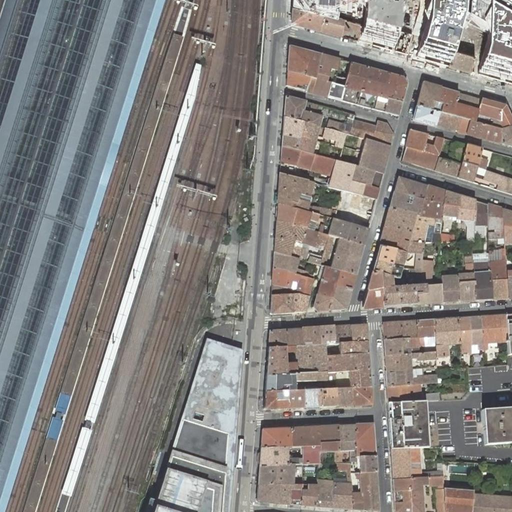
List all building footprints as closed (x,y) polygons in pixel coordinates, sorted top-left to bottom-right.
[(0,0),(0,511),(4,511),(164,0),(0,0)] [(338,0),(292,0),(292,6),(337,17),(338,0)] [(399,0),(364,0),(364,13),(362,24),(357,40),(394,50),(399,0)] [(464,0),(429,0),(429,11),(417,56),(448,64),(452,49),(464,4),(464,0)] [(511,3),(506,0),(489,0),(488,36),(478,73),(493,78),(511,82),(511,80),(511,3)] [(340,35),(357,40),(362,24),(344,19),(337,17),(323,13),(292,6),(291,21),(291,22),(319,29),(340,35)] [(23,511),(35,511),(154,133),(162,107),(183,37),(173,34),(131,168),(23,511)] [(289,47),(287,72),(310,78),(315,79),(321,55),(289,46),(289,47)] [(448,64),(470,71),(475,56),(452,49),(448,64)] [(310,78),(306,91),(317,94),(327,97),(331,83),(333,84),(340,60),(321,55),(315,79),(310,78)] [(368,68),(351,63),(344,87),(360,91),(362,92),(368,68)] [(70,464),(61,494),(71,497),(123,330),(166,194),(189,117),(195,96),(200,65),(195,64),(188,87),(149,211),(70,464)] [(403,77),(368,68),(362,92),(374,95),(388,98),(402,102),(406,84),(403,77)] [(310,78),(287,72),(286,79),(286,86),(306,91),(310,78)] [(331,83),(327,97),(340,101),(344,87),(333,84),(331,83)] [(423,84),(416,106),(434,111),(440,88),(424,83),(423,84)] [(344,87),(340,101),(357,105),(360,91),(344,87)] [(440,88),(434,111),(439,112),(451,116),(454,107),(458,93),(440,88)] [(362,92),(360,91),(357,105),(370,109),(374,95),(362,92)] [(481,99),(458,93),(454,107),(477,114),(481,99)] [(374,95),(370,109),(384,112),(388,98),(374,95)] [(284,117),(319,127),(322,117),(315,115),(303,111),(305,102),(286,97),(285,97),(284,117)] [(398,116),(402,102),(388,98),(384,112),(397,116),(398,116)] [(477,114),(454,107),(451,116),(453,116),(461,118),(466,120),(469,121),(475,122),(476,117),(478,117),(483,119),(484,116),(490,118),(490,121),(492,121),(491,126),(501,129),(511,126),(511,120),(505,106),(481,99),(477,114)] [(318,105),(305,102),(303,111),(315,115),(318,105)] [(434,111),(416,106),(413,120),(435,126),(436,124),(439,112),(434,111)] [(439,112),(436,124),(449,128),(453,116),(451,116),(439,112)] [(461,118),(453,116),(449,128),(457,130),(457,132),(458,132),(461,118)] [(315,141),(319,127),(284,117),(282,135),(297,140),(298,136),(315,141)] [(466,120),(461,118),(458,132),(466,134),(469,121),(466,120)] [(328,119),(326,129),(340,132),(342,123),(328,119)] [(376,126),(353,120),(349,135),(365,139),(372,141),(376,126)] [(372,141),(390,146),(393,134),(387,124),(377,121),(376,126),(372,141)] [(501,144),(501,129),(491,126),(480,124),(475,122),(469,121),(466,134),(501,144)] [(511,126),(501,129),(501,144),(511,146),(511,126)] [(326,129),(324,128),(321,138),(335,142),(334,146),(342,148),(344,138),(339,136),(340,132),(326,129)] [(410,131),(406,147),(432,154),(434,147),(424,145),(427,135),(411,130),(410,131)] [(312,154),(315,141),(298,136),(297,140),(282,135),(281,146),(299,151),(312,154)] [(438,156),(443,139),(436,137),(434,147),(432,154),(438,156)] [(359,167),(382,173),(390,146),(372,141),(365,139),(357,167),(359,167)] [(466,145),(461,163),(476,167),(479,157),(481,149),(466,145)] [(299,151),(281,146),(280,163),(295,166),(299,151)] [(402,161),(434,171),(438,158),(438,156),(432,154),(406,147),(402,160),(402,161)] [(312,154),(299,151),(295,166),(309,170),(314,155),(312,154)] [(331,176),(335,161),(332,160),(314,155),(309,170),(331,176)] [(489,160),(479,157),(476,167),(486,170),(489,160)] [(341,190),(344,191),(353,193),(361,196),(364,185),(354,182),(359,167),(357,167),(345,163),(339,162),(335,161),(331,176),(335,177),(334,184),(330,183),(328,187),(341,190)] [(476,167),(461,163),(457,178),(472,183),(475,172),(476,167)] [(361,196),(375,199),(382,173),(359,167),(354,182),(364,185),(361,196)] [(511,179),(488,171),(486,170),(482,180),(498,185),(496,190),(511,195),(511,194),(511,179)] [(279,174),(277,204),(306,212),(328,218),(332,219),(333,220),(337,207),(332,206),(331,209),(311,205),(307,206),(314,183),(279,174)] [(397,177),(393,192),(422,200),(423,200),(427,186),(398,177),(397,177)] [(442,216),(444,191),(427,186),(423,200),(422,200),(418,216),(415,215),(410,233),(408,242),(424,243),(427,226),(434,227),(434,220),(442,216)] [(337,207),(333,220),(339,221),(345,195),(344,191),(341,190),(340,196),(339,199),(337,205),(337,207)] [(456,218),(459,196),(444,191),(442,216),(456,218)] [(422,200),(393,192),(389,209),(415,215),(418,216),(422,200)] [(345,223),(367,229),(375,199),(361,196),(353,193),(345,223)] [(471,222),(475,222),(475,201),(459,196),(456,218),(456,219),(471,222)] [(488,205),(475,201),(475,222),(475,226),(488,226),(488,205)] [(305,229),(306,229),(308,222),(326,227),(328,218),(306,212),(277,204),(277,208),(276,221),(305,229)] [(502,209),(488,205),(488,226),(488,229),(501,228),(501,232),(498,232),(499,239),(504,239),(503,228),(502,209)] [(384,227),(410,233),(415,215),(389,209),(384,227)] [(511,212),(502,209),(503,228),(504,239),(504,245),(508,245),(508,240),(511,239),(511,212)] [(338,238),(363,245),(367,229),(345,223),(339,221),(333,220),(332,219),(330,228),(327,235),(328,235),(338,238)] [(305,229),(276,221),(275,236),(274,252),(289,257),(298,259),(302,260),(305,250),(299,248),(292,246),(294,241),(301,243),(324,250),(328,235),(327,235),(306,229),(305,229)] [(405,253),(408,242),(410,233),(384,227),(379,246),(405,253)] [(454,243),(454,235),(440,233),(440,242),(454,243)] [(339,271),(355,275),(363,245),(338,238),(328,235),(324,250),(321,260),(319,265),(325,267),(332,242),(337,243),(330,268),(339,271)] [(424,243),(408,242),(405,253),(379,246),(375,261),(402,268),(405,257),(406,257),(407,253),(416,254),(414,269),(421,270),(422,259),(424,243)] [(489,273),(492,299),(508,298),(507,280),(506,273),(506,271),(506,261),(505,260),(505,256),(505,249),(500,249),(500,252),(500,261),(488,262),(489,273)] [(309,275),(309,273),(295,268),(298,259),(289,257),(274,252),(273,268),(289,272),(289,273),(299,276),(307,278),(309,275)] [(488,256),(488,262),(500,261),(500,252),(494,252),(494,256),(489,256),(488,256)] [(474,282),(475,301),(492,299),(489,273),(488,262),(488,256),(488,255),(482,256),(472,257),(473,268),(473,273),(474,282)] [(308,257),(307,262),(319,265),(321,260),(308,257)] [(415,305),(442,303),(441,284),(436,284),(432,285),(434,261),(422,259),(421,270),(420,277),(420,281),(420,282),(419,285),(418,295),(414,295),(415,305)] [(391,277),(399,279),(402,268),(375,261),(372,272),(381,275),(391,277)] [(321,280),(321,281),(336,285),(339,271),(330,268),(325,267),(321,280)] [(298,279),(299,276),(289,273),(289,272),(273,268),(271,295),(287,295),(287,290),(290,278),(292,278),(298,279)] [(336,285),(351,290),(355,275),(339,271),(336,285)] [(442,303),(459,302),(457,274),(457,271),(451,271),(451,276),(441,277),(441,284),(442,303)] [(363,308),(384,307),(381,275),(372,272),(362,307),(363,308)] [(459,302),(475,301),(474,282),(473,273),(470,273),(457,274),(459,302)] [(384,307),(398,306),(397,287),(392,287),(391,277),(381,275),(384,307)] [(313,279),(307,278),(299,276),(298,279),(298,290),(297,295),(309,297),(314,279),(313,279)] [(321,281),(317,295),(332,299),(336,285),(321,281)] [(332,299),(329,311),(345,309),(346,308),(351,290),(336,285),(332,299)] [(398,306),(415,305),(414,295),(418,295),(419,285),(404,286),(397,287),(398,306)] [(305,312),(309,297),(297,295),(287,295),(271,295),(270,313),(271,315),(305,312)] [(317,311),(329,311),(332,299),(317,295),(313,307),(317,311)] [(496,343),(506,342),(507,342),(505,320),(505,315),(480,317),(482,350),(487,350),(487,344),(490,343),(496,343)] [(459,344),(459,353),(463,353),(463,346),(470,346),(469,317),(457,318),(459,344)] [(469,317),(470,346),(477,345),(478,349),(481,349),(481,350),(482,350),(480,317),(469,317)] [(457,318),(433,320),(434,337),(435,352),(436,357),(447,357),(446,345),(459,344),(457,318)] [(433,320),(416,321),(418,347),(424,347),(423,338),(434,337),(433,320)] [(400,322),(401,339),(408,339),(410,354),(419,353),(418,347),(416,321),(400,322)] [(382,325),(383,340),(401,339),(400,322),(384,324),(382,325)] [(365,325),(350,326),(351,343),(367,341),(366,326),(365,325)] [(350,326),(333,327),(334,342),(334,344),(338,343),(351,343),(350,326)] [(333,327),(317,328),(318,345),(325,344),(324,343),(334,342),(333,327)] [(317,328),(302,329),(302,346),(318,345),(317,328)] [(269,331),(268,348),(285,347),(295,347),(302,346),(302,329),(269,331)] [(401,339),(383,340),(384,356),(410,354),(408,339),(401,339)] [(302,346),(295,347),(295,358),(326,356),(325,345),(338,345),(339,355),(368,354),(367,341),(351,343),(338,343),(334,344),(325,344),(318,345),(302,346)] [(285,347),(268,348),(266,376),(287,375),(285,347)] [(410,354),(384,356),(385,371),(410,369),(409,359),(415,359),(415,361),(433,361),(433,353),(410,354)] [(326,356),(295,358),(296,374),(334,372),(345,371),(348,371),(369,370),(368,354),(339,355),(326,356)] [(385,371),(386,386),(412,384),(411,369),(410,369),(385,371)] [(370,387),(369,370),(348,371),(350,388),(352,388),(370,387)] [(287,375),(266,376),(264,392),(295,391),(294,382),(334,380),(334,372),(296,374),(287,375)] [(417,384),(419,384),(437,383),(437,376),(417,377),(417,384)] [(386,386),(387,403),(425,401),(438,400),(438,394),(420,395),(419,384),(417,384),(412,384),(386,386)] [(371,403),(370,387),(352,388),(353,405),(370,405),(371,403)] [(353,405),(352,388),(350,388),(336,389),(337,406),(353,405)] [(295,391),(264,392),(263,409),(264,410),(321,407),(320,389),(318,390),(295,391)] [(320,389),(321,407),(337,406),(336,389),(320,389)] [(387,403),(390,449),(418,448),(428,448),(425,410),(425,401),(387,403)] [(511,407),(482,410),(485,445),(511,443),(511,407)] [(168,465),(166,471),(204,482),(195,511),(222,511),(228,434),(182,420),(170,460),(168,465)] [(372,424),(355,425),(355,451),(350,451),(350,457),(355,457),(358,457),(375,457),(373,425),(372,424)] [(355,425),(338,426),(338,451),(334,451),(334,463),(350,464),(350,460),(350,457),(350,451),(355,451),(355,425)] [(338,426),(320,427),(319,446),(319,452),(334,451),(338,451),(338,426)] [(320,427),(291,428),(291,447),(302,447),(319,446),(320,427)] [(291,447),(291,428),(263,429),(262,431),(260,448),(288,447),(291,447)] [(318,463),(319,452),(319,446),(302,447),(303,464),(318,463)] [(259,466),(288,465),(288,447),(260,448),(259,466)] [(418,448),(390,449),(392,479),(410,479),(421,478),(426,478),(443,476),(442,469),(442,464),(437,465),(437,471),(420,473),(418,448)] [(375,457),(358,457),(359,473),(376,473),(375,457)] [(350,469),(350,464),(334,463),(334,465),(334,470),(334,471),(350,471),(350,469)] [(288,465),(259,466),(258,485),(279,485),(294,485),(295,465),(288,465)] [(195,511),(204,482),(166,471),(155,506),(153,511),(195,511)] [(333,508),(353,510),(352,494),(351,489),(350,473),(347,473),(348,483),(334,482),(333,508)] [(377,492),(376,473),(359,473),(361,494),(352,494),(353,510),(377,511),(378,511),(377,492)] [(444,511),(443,488),(443,476),(426,478),(427,486),(440,485),(440,489),(436,490),(437,511),(444,511)] [(410,479),(411,511),(423,511),(422,486),(421,478),(410,479)] [(411,511),(410,479),(392,479),(393,492),(401,491),(401,503),(394,503),(394,511),(411,511)] [(334,482),(316,481),(316,485),(316,487),(316,491),(315,507),(333,508),(334,482)] [(279,485),(258,485),(256,501),(257,502),(278,504),(279,485)] [(279,485),(278,504),(301,506),(302,485),(294,485),(279,485)] [(311,485),(306,485),(302,485),(301,506),(315,507),(316,491),(310,490),(311,485)] [(470,511),(473,494),(473,491),(461,490),(458,490),(450,489),(443,488),(444,511),(470,511)] [(491,495),(473,494),(470,511),(511,511),(511,500),(511,497),(494,495),(491,495)]
